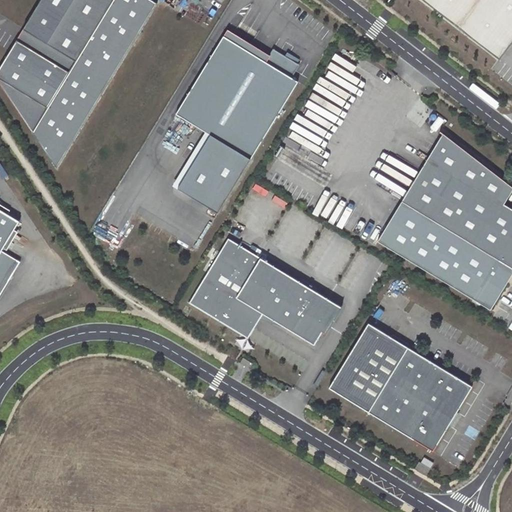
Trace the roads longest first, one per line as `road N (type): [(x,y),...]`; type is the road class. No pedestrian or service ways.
road 1 (unclassified): [(0,389),(54,340),(92,330),(132,335),(433,509)]
road 2 (unclassified): [(349,0),(511,121)]
